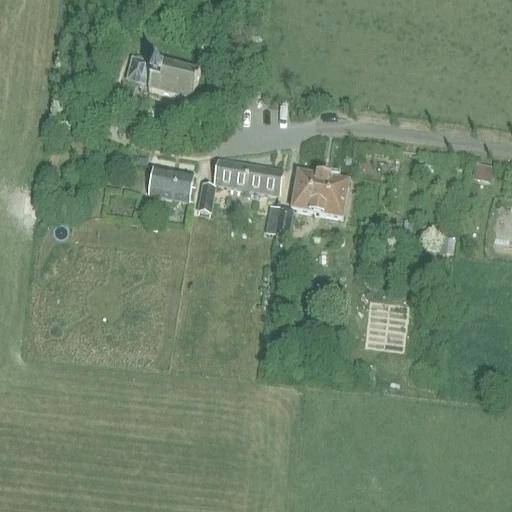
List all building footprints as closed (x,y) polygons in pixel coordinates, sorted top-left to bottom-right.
[(196,104),(203,77),(158,65),(155,75),(146,73),(148,65),(131,61),(125,83),(142,88),(144,81),(153,84),(151,93),(196,104)] [(280,200),(284,177),(224,166),(220,189),(280,200)] [(474,168),(471,183),(490,186),(492,171),(474,168)] [(191,206),(196,180),(156,172),(151,198),(191,206)] [(320,178),(320,179),(301,175),(295,213),(284,211),(279,239),(291,241),(296,213),(344,221),(350,184),(332,181),(332,180),(320,178)] [(211,218),(215,191),(201,188),(197,216),(211,218)]
